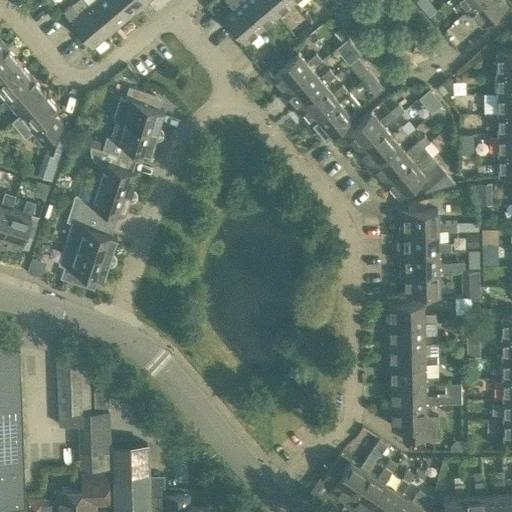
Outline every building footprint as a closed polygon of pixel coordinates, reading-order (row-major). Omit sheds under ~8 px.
[(94,0),(88,5),(110,32),(128,17),(113,0),(94,0)] [(113,0),(128,17),(145,2),(143,0),(113,0)] [(265,0),(242,0),(240,2),(261,26),(277,13),(265,0)] [(291,0),(265,0),(277,13),(292,0),(291,0)] [(428,0),(415,0),(427,15),(435,8),(428,0)] [(503,0),(476,0),(468,7),(483,25),(507,4),(503,0)] [(240,2),(224,16),(245,40),(261,26),(240,2)] [(71,6),(63,13),(92,47),(110,32),(88,5),(78,14),(71,6)] [(340,26),(334,31),(342,41),(335,48),(343,58),(356,47),(347,37),(348,36),(340,26)] [(5,46),(0,50),(0,76),(18,62),(5,46)] [(511,49),(497,50),(497,72),(511,71),(511,49)] [(275,61),(263,72),(272,82),(277,78),(286,88),(312,66),(322,58),(316,52),(307,60),(298,50),(279,66),(275,61)] [(357,55),(349,63),(375,94),(384,86),(357,55)] [(18,62),(0,76),(0,93),(5,99),(31,77),(18,62)] [(312,66),(286,88),(279,94),(285,101),(292,95),(299,104),(325,82),(335,74),(329,67),(320,75),(312,66)] [(511,71),(497,72),(498,92),(511,91),(511,71)] [(449,75),(434,88),(440,94),(444,92),(445,93),(452,89),(452,76),(449,75)] [(31,77),(5,99),(18,115),(44,93),(31,77)] [(325,82),(299,104),(312,119),(338,97),(348,89),(342,83),(333,91),(325,82)] [(128,100),(122,120),(157,132),(164,110),(151,106),(155,95),(129,86),(125,98),(128,100)] [(432,111),(442,103),(429,88),(419,96),(432,111)] [(511,91),(498,92),(498,113),(511,112),(511,91)] [(18,115),(10,121),(24,138),(32,131),(42,144),(62,127),(53,115),(59,110),(44,93),(18,115)] [(312,119),(305,125),(311,133),(318,127),(326,136),(352,114),(351,113),(361,105),(356,99),(346,107),(338,97),(312,119)] [(370,108),(344,130),(358,147),(387,123),(403,109),(398,102),(379,119),(370,108)] [(511,112),(498,113),(498,133),(511,132),(511,112)] [(90,144),(90,146),(142,162),(145,152),(150,153),(157,132),(122,120),(115,142),(105,139),(104,144),(92,140),(90,144)] [(395,132),(387,123),(358,147),(372,163),(397,141),(407,133),(401,127),(395,132)] [(51,137),(56,143),(52,154),(58,156),(67,128),(62,127),(51,137)] [(511,132),(498,133),(499,153),(511,152),(511,132)] [(397,141),(372,163),(366,167),(372,174),(377,169),(385,178),(385,179),(430,141),(424,135),(405,150),(397,141)] [(385,178),(380,183),(385,189),(391,185),(399,195),(417,180),(426,191),(455,182),(424,146),(430,141),(385,179),(385,178)] [(90,148),(90,149),(90,151),(90,154),(91,156),(93,159),(94,161),(96,162),(98,164),(100,165),(101,165),(96,183),(130,194),(137,172),(133,171),(136,161),(141,163),(142,162),(90,146),(90,148)] [(511,152),(499,153),(499,174),(511,173),(511,152)] [(75,196),(70,210),(81,214),(115,225),(119,214),(124,216),(130,194),(96,183),(90,201),(75,196)] [(0,203),(0,242),(12,207),(16,195),(8,193),(4,205),(0,203)] [(12,207),(0,242),(0,246),(7,249),(9,243),(21,246),(25,234),(32,236),(39,216),(31,213),(35,202),(27,199),(24,211),(12,207)] [(438,209),(397,210),(397,219),(400,219),(400,231),(438,230),(458,230),(458,221),(438,222),(438,209)] [(72,222),(65,244),(110,258),(117,236),(112,235),(115,225),(81,214),(78,224),(72,222)] [(400,231),(397,231),(397,240),(400,240),(400,251),(439,251),(451,250),(451,242),(438,242),(438,230),(400,231)] [(478,236),(468,237),(468,249),(478,248),(478,236)] [(65,244),(58,265),(64,267),(60,279),(87,287),(91,275),(103,280),(110,258),(65,244)] [(400,251),(397,251),(398,260),(400,260),(401,272),(439,271),(451,271),(451,263),(439,263),(439,251),(400,251)] [(401,272),(395,272),(395,281),(405,281),(405,293),(439,292),(439,291),(452,291),(452,283),(439,283),(439,271),(401,272)] [(473,296),(458,296),(458,312),(473,312),(473,296)] [(423,301),(380,302),(380,312),(390,311),(390,323),(424,322),(437,322),(436,314),(424,314),(423,301)] [(511,315),(502,315),(503,336),(511,336),(511,315)] [(424,322),(390,323),(390,343),(437,343),(437,334),(424,334),(424,322)] [(454,335),(463,335),(463,325),(454,325),(454,335)] [(511,336),(503,336),(503,357),(511,356),(511,336)] [(0,505),(25,505),(20,347),(0,340),(0,505)] [(437,343),(390,343),(391,363),(446,363),(446,354),(437,354),(437,343)] [(511,356),(503,357),(503,377),(511,377),(511,356)] [(88,368),(58,359),(59,411),(79,410),(80,450),(110,449),(109,409),(90,410),(88,368)] [(446,363),(391,363),(391,384),(425,383),(445,383),(445,375),(438,375),(438,363),(446,363)] [(511,377),(503,377),(504,397),(511,397),(511,377)] [(108,381),(94,381),(94,406),(108,405),(108,381)] [(425,383),(391,384),(391,404),(425,404),(438,403),(438,395),(426,395),(425,383)] [(425,404),(391,404),(382,405),(382,414),(391,414),(392,425),(402,425),(403,440),(439,439),(438,418),(426,418),(425,404)] [(457,439),(452,445),(452,451),(463,450),(463,439),(457,439)] [(147,444),(113,445),(115,510),(149,509),(147,444)] [(339,452),(321,479),(331,486),(326,493),(335,499),(336,496),(346,502),(346,503),(368,470),(378,455),(371,450),(361,466),(339,452)] [(346,502),(344,505),(352,510),(356,504),(366,510),(385,481),(392,471),(385,467),(378,477),(368,470),(346,503),(346,502)] [(496,492),(484,493),(485,511),(506,511),(503,480),(503,470),(499,470),(495,474),(495,479),(496,492)] [(475,494),(464,495),(465,511),(485,511),(484,493),(483,481),(482,471),(473,472),(475,494)] [(57,500),(47,500),(47,511),(93,511),(93,503),(108,502),(107,474),(81,475),(81,488),(57,489),(57,500)] [(444,510),(433,511),(465,511),(464,495),(462,483),(462,476),(453,477),(454,483),(456,496),(443,497),(444,510)] [(366,510),(364,511),(389,511),(402,493),(409,482),(402,478),(395,488),(385,481),(366,510)] [(428,511),(433,495),(426,493),(419,489),(412,499),(402,493),(389,511),(428,511)] [(188,495),(158,496),(158,511),(205,511),(205,506),(189,507),(188,495)]
